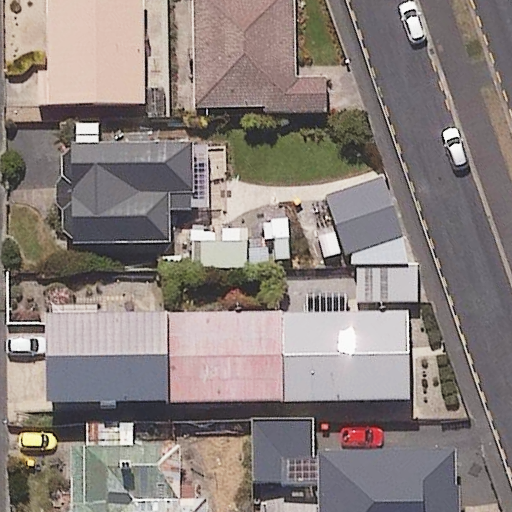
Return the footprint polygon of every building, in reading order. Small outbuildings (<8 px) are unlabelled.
[(140,0),(90,0),(49,2),(54,116),(146,111),(140,0)] [(296,0),(190,0),(189,115),(325,117),(326,84),(295,84),(296,0)] [(206,155),(100,157),(99,125),(68,125),(69,168),(71,254),(170,253),(169,215),(207,215),(206,155)] [(354,271),(406,267),(379,179),(327,200),(354,269),(354,271)] [(246,221),(203,223),(204,247),(194,247),(195,276),(248,274),(270,273),(269,250),(247,251),(246,221)] [(406,267),(354,271),(356,312),(421,310),(419,267),(406,267)] [(91,331),(91,313),(49,313),(49,419),(167,418),(166,330),(91,331)] [(410,406),(408,318),(291,321),(293,409),(410,406)] [(280,323),(183,326),(185,414),(282,412),(280,323)] [(314,488),(313,427),(257,428),(258,490),(314,488)] [(133,429),(71,431),(73,511),(206,511),(207,511),(181,511),(179,457),(133,458),(133,429)] [(455,511),(454,456),(317,459),(318,511),(455,511)]
